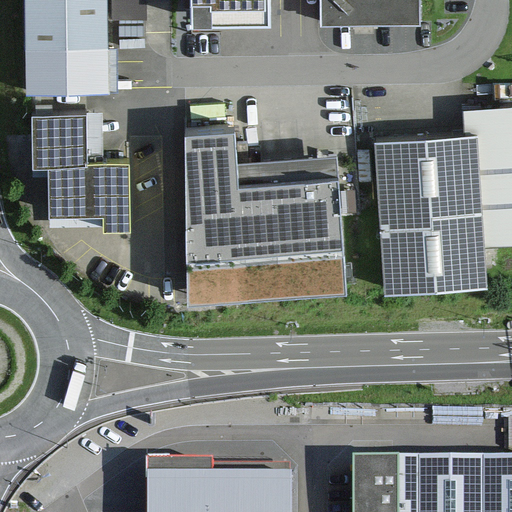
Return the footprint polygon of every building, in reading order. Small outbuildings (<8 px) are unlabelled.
[(27,0),(29,93),(110,92),(109,0),(116,0),(117,26),(148,26),(148,6),(145,6),(145,0),(27,0)] [(272,0),(193,0),(194,13),(273,12),(272,0)] [(420,12),(419,0),(321,0),(322,14),(364,14),(420,12)] [(393,142),(376,143),(387,296),(488,289),(485,247),(511,245),(511,120),(511,109),(463,112),(465,137),(393,142)] [(86,118),(32,118),(33,171),(50,171),(51,220),(97,220),(104,220),(105,232),(130,232),(129,166),(87,167),(87,154),(86,118)] [(235,133),(188,137),(190,307),(348,295),(340,179),(316,181),(239,186),(238,163),(235,133)] [(316,181),(340,179),(338,156),(238,163),(239,186),(316,181)] [(511,511),(511,463),(352,463),(352,511),(511,511)] [(214,464),(146,465),(146,511),(289,511),(290,481),(214,481),(214,464)]
